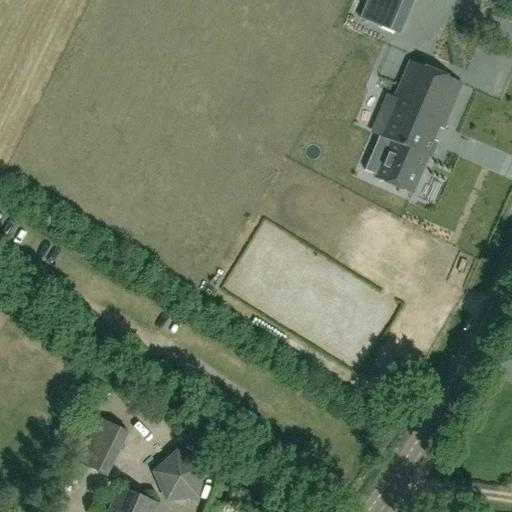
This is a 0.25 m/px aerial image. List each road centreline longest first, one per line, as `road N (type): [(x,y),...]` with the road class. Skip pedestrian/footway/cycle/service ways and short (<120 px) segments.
road 1 (tertiary): [(374,511),(421,449),(511,274)]
road 2 (track): [(148,345),(345,471)]
road 3 (track): [(0,252),(148,345)]
